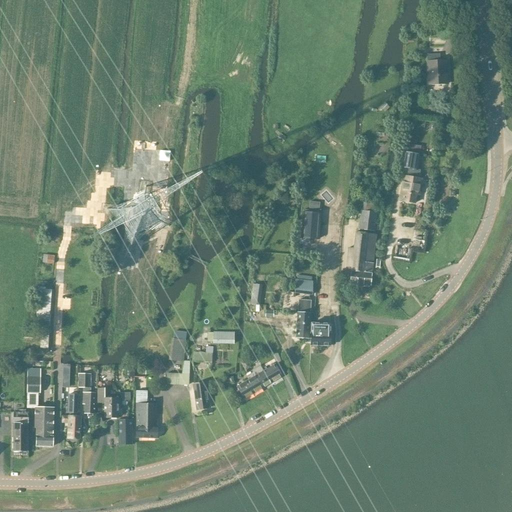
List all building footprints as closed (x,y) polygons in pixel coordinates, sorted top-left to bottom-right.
[(439,54),(427,54),(428,84),(447,83),(446,61),(440,62),(439,54)] [(403,151),(400,169),(418,171),(420,154),(403,151)] [(404,178),(399,203),(413,206),(415,197),(419,197),(421,181),(404,178)] [(360,212),(358,229),(374,231),(376,214),(375,214),(376,202),(367,200),(365,212),(360,212)] [(302,210),(300,239),(319,240),(321,211),(302,210)] [(348,248),(346,267),(351,267),(350,284),(370,286),(376,234),(355,231),(353,249),(348,248)] [(296,280),(294,294),(310,295),(313,295),(313,282),(311,282),(296,280)] [(252,284),(250,304),(257,305),(259,285),(252,284)] [(297,313),(296,339),(309,339),(311,301),(304,300),(304,313),(297,313)] [(36,315),(35,334),(42,334),(41,349),(50,349),(51,330),(50,330),(51,316),(46,316),(39,315),(36,315)] [(310,334),(310,346),(330,346),(333,346),(333,340),(333,324),(332,324),(330,324),(330,323),(311,323),(310,334)] [(173,339),(170,360),(182,362),(186,341),(185,341),(186,333),(174,332),(173,339)] [(233,344),(233,333),(213,333),(213,344),(233,344)] [(211,363),(212,348),(206,347),(205,354),(193,353),(193,362),(211,363)] [(265,371),(272,383),(281,377),(275,365),(265,371)] [(27,370),(27,393),(39,393),(40,383),(40,376),(40,370),(27,370)] [(255,376),(263,388),(272,383),(265,371),(255,376)] [(90,374),(78,374),(78,388),(83,388),(82,401),(84,402),(84,414),(94,414),(95,394),(90,394),(90,374)] [(167,374),(167,384),(188,385),(188,375),(167,374)] [(246,382),(253,394),(263,388),(255,376),(246,382)] [(243,399),(253,394),(246,382),(237,387),(243,399)] [(204,383),(193,385),(194,388),(194,394),(197,411),(209,409),(206,392),(205,386),(204,383)] [(118,418),(118,399),(104,399),(104,389),(97,389),(97,403),(104,403),(104,418),(118,418)] [(27,393),(27,409),(35,409),(34,428),(36,429),(36,446),(52,447),(53,409),(38,408),(38,393),(27,393)] [(69,394),(68,413),(77,413),(78,395),(69,394)] [(157,404),(136,404),(136,438),(156,439),(157,404)] [(27,413),(13,413),(13,423),(13,452),(27,452),(28,424),(27,413)] [(64,416),(64,423),(68,424),(67,439),(79,439),(80,417),(68,417),(64,416)] [(131,421),(119,420),(119,445),(131,445),(131,421)]
